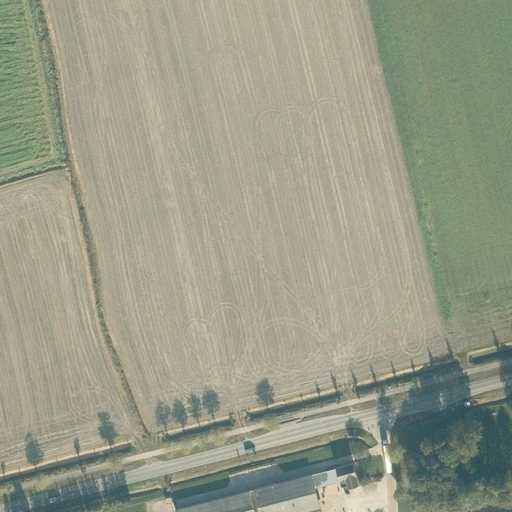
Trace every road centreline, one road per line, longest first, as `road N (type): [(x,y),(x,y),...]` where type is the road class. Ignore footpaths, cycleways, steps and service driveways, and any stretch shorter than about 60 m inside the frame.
road 1 (primary): [(379,412),(0,510)]
road 2 (primary): [(511,378),(379,412)]
